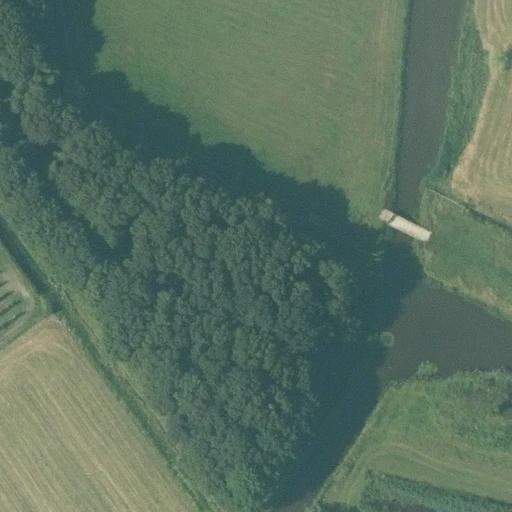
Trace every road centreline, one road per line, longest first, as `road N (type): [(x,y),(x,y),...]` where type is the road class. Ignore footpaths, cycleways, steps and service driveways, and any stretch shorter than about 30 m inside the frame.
road 1 (track): [(254,511),(348,369),(369,315),(365,269),(77,108),(53,72),(40,0)]
road 2 (track): [(217,511),(0,204)]
road 3 (track): [(378,464),(511,497)]
